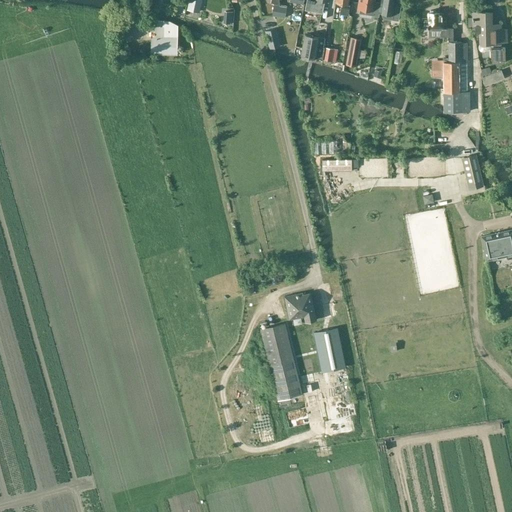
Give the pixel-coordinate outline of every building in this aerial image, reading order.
[(189,0),(187,10),(197,12),(199,0),(189,0)] [(328,2),(328,0),(317,0),(315,11),(322,13),(324,1),(328,2)] [(340,13),(349,14),(351,5),(350,5),(347,5),(347,0),(335,0),(335,3),(341,4),(340,13)] [(374,0),(358,0),(357,8),(373,10),(372,15),(378,16),(380,3),(374,2),(374,0)] [(380,0),(380,3),(379,12),(393,14),(392,19),(397,20),(399,7),(394,6),(395,0),(380,0)] [(273,6),(272,15),(285,17),(286,8),(273,6)] [(428,25),(428,29),(428,37),(448,37),(448,30),(448,28),(445,28),(445,18),(443,18),(443,13),(437,13),(437,12),(428,12),(428,18),(422,18),(422,25),(428,25)] [(478,46),(478,48),(479,50),(481,51),(482,51),(484,51),(485,50),(490,50),(490,62),(504,62),(504,47),(499,47),(499,43),(501,43),(501,42),(507,41),(506,30),(500,30),(500,29),(490,29),(490,12),(473,13),(473,24),(472,24),(472,33),(480,33),(480,43),(478,46)] [(152,20),(151,54),(177,55),(178,26),(170,22),(152,20)] [(301,56),(322,59),(325,47),(323,47),(324,38),(319,37),(304,35),(301,56)] [(361,39),(351,37),(346,64),(356,66),(358,57),(359,50),(361,39)] [(470,111),(469,92),(467,92),(466,41),(448,41),(448,57),(443,57),(444,112),(462,112),(470,111)] [(325,47),(322,59),(332,61),(334,49),(325,47)] [(431,80),(443,80),(443,62),(431,63),(431,80)] [(500,70),(482,78),(485,85),(503,78),(500,70)] [(476,155),(464,158),(471,188),(483,185),(476,155)] [(482,236),(481,236),(481,237),(482,237),(485,251),(483,251),(484,256),(486,256),(486,260),(506,256),(507,259),(511,257),(511,229),(511,230),(499,233),(499,232),(495,233),(482,236)] [(301,292),(284,296),(289,319),(304,316),(305,322),(316,319),(310,291),(301,293),(301,292)] [(260,329),(269,365),(293,359),(284,323),(260,329)] [(313,332),(321,371),(333,369),(345,367),(337,328),(325,330),(313,332)] [(293,359),(269,365),(278,400),(302,394),(293,359)]
